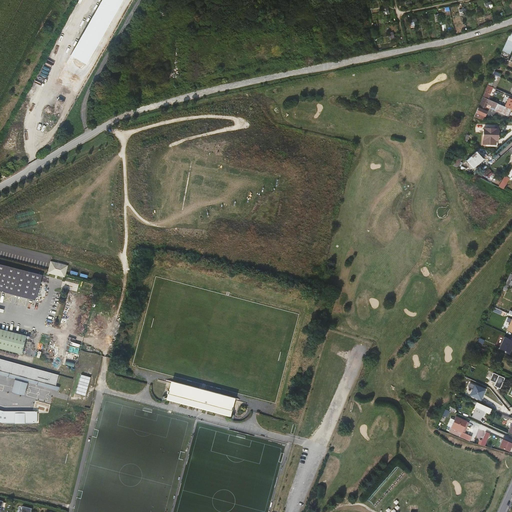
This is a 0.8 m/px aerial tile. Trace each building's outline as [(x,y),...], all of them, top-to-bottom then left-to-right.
[(122,0),(100,0),(68,58),(84,67),(122,0)] [(511,41),(508,40),(503,51),(509,54),(511,47),(511,41)] [(493,74),(488,86),(490,87),(493,80),(497,82),(499,77),(498,77),(493,74)] [(483,97),(474,117),(479,120),(482,121),(486,112),(484,111),(486,106),(495,110),(498,104),(489,100),(485,98),(483,97)] [(507,116),(510,109),(499,105),(496,112),(507,116)] [(498,135),(498,129),(484,128),(483,145),(495,145),(496,135),(498,135)] [(473,169),(483,160),(476,152),(467,160),(469,163),(468,164),(473,169)] [(504,188),(509,177),(504,175),(499,186),(504,188)] [(61,265),(49,262),(46,274),(54,276),(55,275),(57,275),(57,277),(63,279),(66,267),(61,266),(61,265)] [(0,265),(0,271),(39,282),(40,276),(0,265)] [(39,282),(0,271),(0,292),(34,302),(39,282)] [(511,318),(507,316),(502,328),(511,332),(511,318)] [(0,349),(21,355),(25,337),(0,330),(0,349)] [(509,355),(511,348),(511,344),(503,341),(499,351),(509,355)] [(0,359),(0,371),(56,387),(59,375),(0,359)] [(82,374),(76,393),(85,396),(91,377),(82,374)] [(500,389),(505,378),(499,375),(494,386),(500,389)] [(28,384),(15,380),(12,392),(24,395),(28,384)] [(465,393),(482,400),(486,389),(470,382),(465,393)] [(235,399),(172,383),(167,401),(231,418),(235,399)] [(491,409),(477,403),(475,407),(477,408),(472,417),(480,420),(484,412),(489,414),(491,409)] [(34,410),(3,411),(0,409),(0,421),(3,423),(34,422),(34,410)] [(471,436),(463,432),(461,431),(465,422),(466,421),(455,416),(454,419),(450,417),(446,424),(451,426),(448,431),(469,440),(471,436)] [(511,446),(511,443),(502,439),(499,447),(508,452),(510,448),(511,448),(511,446)]
